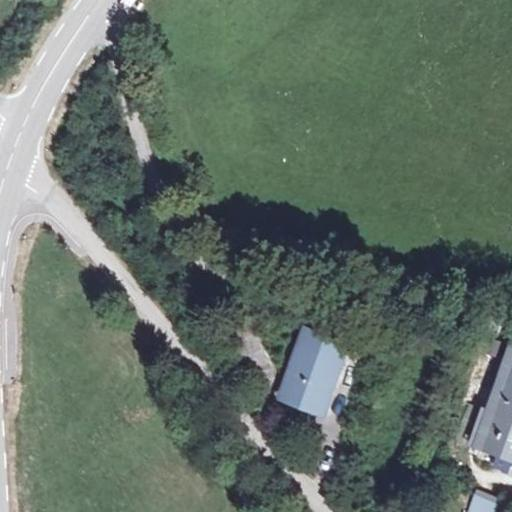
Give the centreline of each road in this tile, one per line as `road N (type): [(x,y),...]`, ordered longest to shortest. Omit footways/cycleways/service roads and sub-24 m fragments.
road 1 (unclassified): [(102,0),(165,207),(195,249),(271,277),(511,318)]
road 2 (residential): [(327,511),(72,217),(9,164)]
road 3 (secondary): [(18,137),(98,0)]
